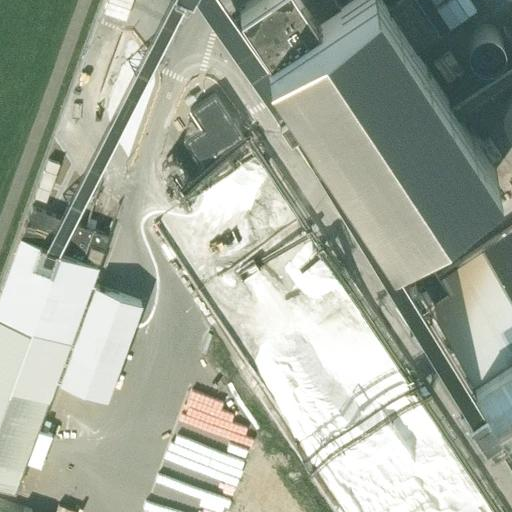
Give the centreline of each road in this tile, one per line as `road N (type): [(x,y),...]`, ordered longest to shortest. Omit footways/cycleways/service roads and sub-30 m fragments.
road 1 (unknown): [(131,197),(45,459)]
road 2 (unknown): [(370,280),(511,174)]
